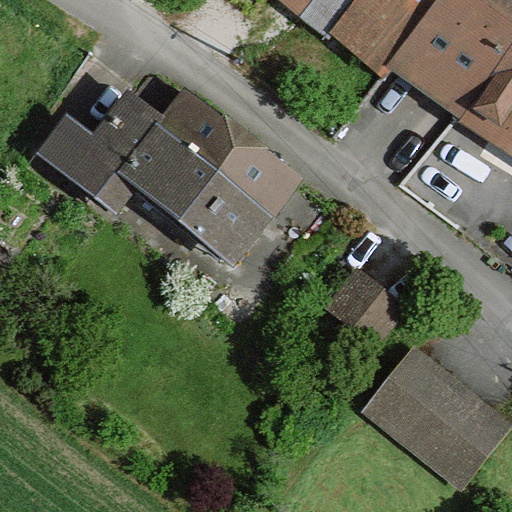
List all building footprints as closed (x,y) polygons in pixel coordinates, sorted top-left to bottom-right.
[(307,0),(306,3),(337,30),(346,20),(390,56),(374,79),(376,81),(377,80),(441,0),(307,0)] [(448,77),(437,90),(462,110),(510,54),(511,51),(511,0),(441,0),(377,80),(376,81),(381,85),(400,62),(424,80),(435,68),(448,77)] [(511,51),(510,54),(462,110),(511,139),(511,51)] [(435,68),(424,80),(437,90),(448,77),(435,68)] [(136,180),(179,215),(200,230),(228,254),(261,211),(164,133),(176,119),(167,112),(182,94),(158,79),(148,79),(94,146),(67,125),(49,146),(76,168),(71,174),(113,208),(136,180)] [(192,99),(176,119),(164,133),(261,211),(287,179),(296,185),(299,180),(192,99)] [(76,168),(49,146),(44,152),(71,174),(76,168)] [(200,230),(179,215),(169,226),(188,241),(200,230)] [(337,307),(374,337),(398,308),(360,278),(337,307)] [(375,410),(461,479),(499,429),(414,362),(375,410)]
